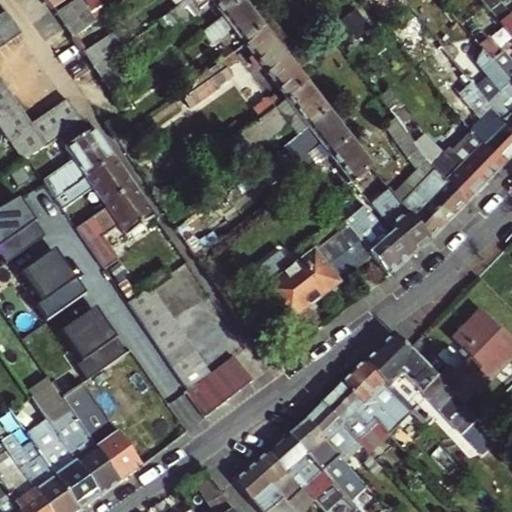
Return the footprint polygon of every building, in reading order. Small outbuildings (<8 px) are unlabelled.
[(44,0),(52,11),(66,0),(44,0)] [(90,10),(82,0),(75,0),(55,15),(65,28),(77,20),(90,10)] [(187,0),(175,9),(183,20),(185,23),(212,3),(222,17),(242,2),(240,0),(187,0)] [(511,11),(502,0),(484,0),(511,33),(511,11)] [(242,2),(222,17),(200,34),(208,45),(232,28),(244,44),(263,29),(250,12),(242,2)] [(262,4),(250,12),(263,29),(278,50),(284,57),(295,73),(307,64),(262,4)] [(160,20),(149,28),(158,39),(183,20),(175,9),(160,20)] [(77,20),(65,28),(73,39),(98,21),(90,10),(77,20)] [(7,12),(0,16),(0,27),(11,44),(23,35),(18,28),(7,12)] [(0,27),(0,51),(11,44),(0,27)] [(244,44),(265,71),(284,57),(278,50),(263,29),(244,44)] [(83,56),(93,70),(117,52),(125,46),(115,32),(83,56)] [(511,79),(511,43),(505,49),(493,34),(482,44),(489,53),(511,79)] [(511,99),(511,112),(506,119),(511,126),(511,79),(489,53),(482,44),(475,36),(466,44),(511,99)] [(215,57),(219,62),(222,60),(232,53),(228,47),(215,57)] [(93,70),(114,98),(138,80),(117,52),(93,70)] [(265,71),(287,100),(305,86),(295,73),(284,57),(265,71)] [(219,62),(181,90),(191,103),(231,74),(222,60),(219,62)] [(429,92),(438,84),(428,72),(420,63),(411,69),(429,92)] [(511,126),(506,119),(473,79),(459,91),(482,120),(473,129),(484,142),(503,166),(511,157),(511,126)] [(0,110),(15,100),(5,85),(0,88),(0,110)] [(305,86),(287,100),(275,109),(263,118),(224,147),(237,163),(287,124),(297,136),(308,127),(326,113),(305,86)] [(433,164),(437,168),(468,202),(483,188),(503,166),(484,142),(473,129),(448,155),(445,151),(442,155),(390,89),(380,96),(388,107),(433,164)] [(250,101),(263,118),(275,109),(262,91),(250,101)] [(0,125),(1,128),(24,112),(15,100),(0,110),(0,125)] [(67,100),(55,109),(71,133),(84,124),(67,100)] [(427,168),(433,164),(388,107),(379,115),(390,132),(415,167),(422,163),(427,168)] [(71,133),(55,109),(43,118),(59,141),(71,133)] [(1,128),(11,141),(33,125),(24,112),(1,128)] [(326,113),(308,127),(330,155),(347,142),(326,113)] [(43,118),(33,125),(47,146),(49,148),(59,141),(43,118)] [(56,200),(80,182),(85,178),(113,158),(87,121),(84,124),(71,133),(59,141),(67,152),(60,158),(75,179),(60,189),(55,181),(47,187),(56,200)] [(33,125),(11,141),(25,162),(28,160),(47,146),(33,125)] [(347,142),(330,155),(352,183),(369,170),(347,142)] [(113,158),(85,178),(106,207),(133,187),(113,158)] [(307,172),(311,177),(322,168),(319,163),(307,172)] [(415,167),(391,194),(401,206),(437,168),(433,164),(427,168),(422,163),(415,167)] [(437,168),(401,206),(407,212),(431,240),(436,235),(468,202),(437,168)] [(80,182),(56,200),(60,206),(85,189),(80,182)] [(85,222),(76,229),(105,270),(120,260),(105,237),(119,227),(126,237),(154,217),(133,187),(106,207),(85,222)] [(371,205),(396,233),(415,255),(431,240),(407,212),(401,206),(391,194),(387,191),(371,205)] [(36,224),(17,197),(0,208),(0,255),(6,265),(40,241),(30,228),(36,224)] [(72,204),(63,210),(76,229),(85,222),(72,204)] [(346,221),(348,226),(355,233),(374,257),(389,277),(408,261),(415,255),(396,233),(391,238),(364,206),(346,221)] [(298,248),(305,258),(348,226),(346,221),(342,217),(298,248)] [(348,226),(305,258),(295,266),(282,249),(252,271),(271,294),(290,320),(374,257),(355,233),(348,226)] [(85,296),(59,258),(42,271),(37,264),(21,275),(41,304),(36,308),(47,323),(85,296)] [(129,304),(136,315),(159,298),(151,288),(129,304)] [(159,298),(136,315),(143,325),(165,308),(159,298)] [(64,328),(92,376),(130,353),(102,305),(64,328)] [(165,308),(143,325),(151,336),(174,320),(165,308)] [(461,402),(474,389),(477,392),(511,357),(511,337),(485,310),(455,339),(473,357),(457,372),(451,366),(438,379),(456,397),(461,402)] [(174,320),(151,336),(159,348),(182,332),(174,320)] [(159,348),(167,360),(190,344),(182,332),(159,348)] [(365,363),(390,389),(405,374),(440,411),(456,397),(438,379),(434,375),(410,350),(394,334),(365,363)] [(190,344),(167,360),(174,370),(197,354),(190,344)] [(254,381),(263,373),(246,349),(236,356),(254,381)] [(197,354),(174,370),(182,381),(205,365),(197,354)] [(236,356),(224,366),(242,390),(254,381),(236,356)] [(365,363),(343,385),(376,420),(381,426),(392,437),(415,416),(390,389),(365,363)] [(205,365),(182,381),(190,392),(201,384),(212,375),(205,365)] [(224,366),(212,375),(230,400),(242,390),(224,366)] [(230,400),(212,375),(201,384),(218,409),(230,400)] [(48,418),(102,496),(122,483),(81,424),(63,399),(52,382),(32,396),(48,418)] [(81,424),(122,483),(143,468),(83,384),(63,399),(81,424)] [(218,409),(201,384),(190,392),(207,418),(218,409)] [(376,420),(343,385),(322,406),(342,426),(351,436),(349,438),(354,443),(356,441),(366,452),(371,457),(392,437),(381,426),(376,420)] [(342,426),(322,406),(305,422),(340,461),(353,450),(336,431),(342,426)] [(27,432),(41,452),(81,511),(102,496),(48,418),(27,432)] [(340,461),(305,422),(289,436),(322,472),(330,466),(345,483),(354,476),(340,461)] [(322,472),(289,436),(268,455),(286,476),(289,474),(304,491),(314,501),(325,491),(333,484),(322,472)] [(50,511),(79,511),(81,511),(41,452),(20,467),(21,469),(50,511)] [(371,457),(366,452),(361,457),(366,463),(372,458),(371,457)] [(240,478),(235,482),(261,511),(293,511),(288,506),(304,491),(289,474),(286,476),(268,455),(240,478)] [(20,511),(50,511),(21,469),(1,484),(20,511)] [(233,511),(207,472),(194,482),(208,503),(214,511),(233,511)] [(370,472),(360,482),(380,504),(390,494),(370,472)] [(0,511),(20,511),(1,484),(0,482),(0,511)] [(369,511),(371,511),(380,504),(360,482),(359,482),(349,490),(369,511)] [(288,506),(293,511),(301,511),(314,501),(304,491),(288,506)]
